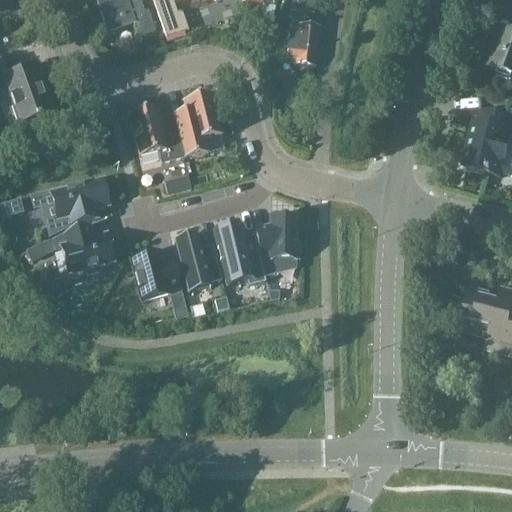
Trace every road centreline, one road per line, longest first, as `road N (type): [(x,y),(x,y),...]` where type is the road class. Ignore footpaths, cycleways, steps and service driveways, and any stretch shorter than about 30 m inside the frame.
road 1 (residential): [(273,175),(236,85),(214,69),(182,67),(139,82),(104,86),(88,79),(56,0)]
road 2 (tertiary): [(46,474),(384,453)]
road 3 (tertiary): [(384,453),(397,199)]
road 4 (tertiary): [(397,199),(414,102),(447,0)]
road 5 (residential): [(319,188),(338,0)]
road 6 (residential): [(134,200),(140,225),(252,201),(273,175)]
road 7 (tertiary): [(511,463),(384,453)]
road 8 (residential): [(397,199),(511,235)]
